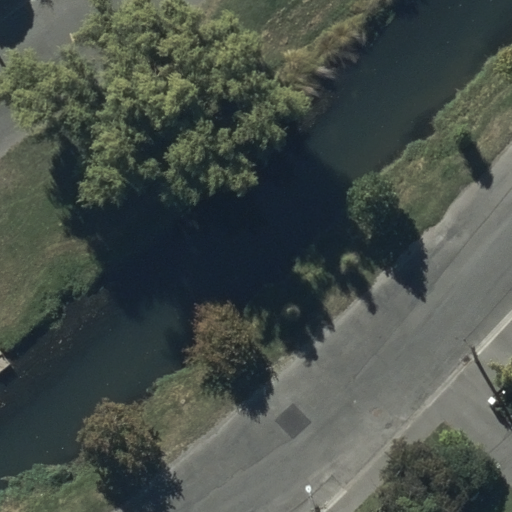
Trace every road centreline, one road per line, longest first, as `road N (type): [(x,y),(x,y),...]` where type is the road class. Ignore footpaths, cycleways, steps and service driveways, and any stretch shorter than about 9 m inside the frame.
road 1 (residential): [(208,511),(423,327),(511,228)]
road 2 (residential): [(0,87),(112,0)]
